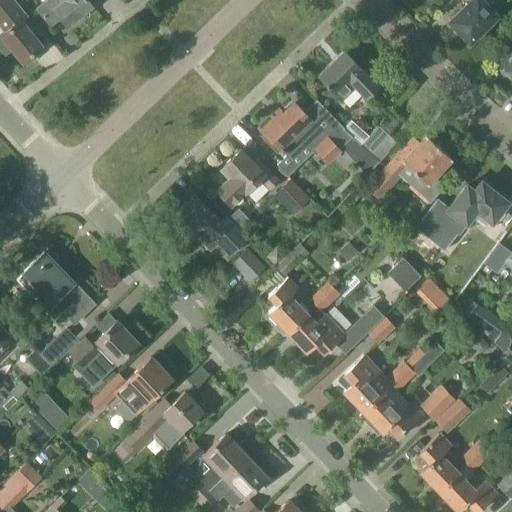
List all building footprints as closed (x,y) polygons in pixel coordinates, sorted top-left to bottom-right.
[(0,0),(0,24),(5,31),(0,35),(1,36),(0,36),(0,47),(5,53),(11,48),(22,62),(24,60),(27,63),(35,56),(33,53),(42,45),(32,32),(33,30),(24,19),(27,16),(13,0),(0,0)] [(47,0),(37,8),(50,25),(60,18),(66,26),(92,6),(87,0),(47,0)] [(470,0),(450,20),(460,30),(460,33),(464,37),(467,37),(469,40),(496,14),(485,2),(487,0),(470,0)] [(511,48),(500,65),(510,73),(510,76),(511,77),(511,48)] [(365,99),(378,86),(343,49),(316,75),(340,100),(353,87),(365,99)] [(273,116),(260,128),(278,147),(279,148),(285,154),(275,164),(288,176),(312,149),(327,162),(340,148),(365,172),(377,160),(369,153),(359,143),(366,136),(350,119),(341,127),(314,99),(301,111),(292,102),(275,119),(273,116)] [(376,124),(366,136),(359,143),(369,153),(386,133),(376,124)] [(386,133),(369,153),(377,160),(394,140),(386,133)] [(368,184),(366,187),(379,199),(401,175),(429,202),(446,184),(435,176),(453,157),(427,134),(416,146),(408,139),(385,166),(380,162),(369,173),(363,179),(368,184)] [(251,160),(240,149),(220,168),(228,177),(215,189),(229,204),(242,191),(243,192),(258,178),(269,190),(280,180),(256,155),(251,160)] [(307,198),(288,178),(271,194),(290,214),(307,198)] [(437,220),(423,234),(443,252),(466,221),(457,213),(463,206),(473,214),(477,208),(492,220),(507,201),(505,200),(504,195),(500,191),(495,192),(488,186),(489,184),(490,183),(489,182),(488,183),(487,185),(484,183),(485,181),(486,179),(485,178),(484,180),(482,182),(482,181),(481,181),(475,188),(467,182),(443,212),(437,220)] [(219,218),(212,212),(193,193),(174,213),(193,231),(191,233),(209,251),(216,244),(227,255),(246,237),(223,214),(219,218)] [(440,215),(443,212),(432,202),(412,224),(423,234),(437,220),(440,215)] [(283,274),(307,251),(299,244),(275,266),(283,274)] [(247,247),(231,263),(249,281),(265,266),(247,247)] [(48,249),(48,248),(47,248),(44,251),(44,250),(23,271),(24,271),(16,278),(35,298),(42,290),(53,301),(65,289),(75,299),(63,311),(74,322),(94,302),(50,256),(53,254),(48,249)] [(402,258),(388,272),(404,289),(419,275),(402,258)] [(338,288),(356,277),(350,267),(332,279),(338,288)] [(282,337),(287,331),(286,331),(306,312),(290,295),(298,287),(287,276),(268,295),(276,303),(268,311),(278,322),(273,327),(279,334),(282,337)] [(428,300),(440,288),(430,277),(417,289),(428,300)] [(325,280),(316,288),(329,301),(337,293),(325,280)] [(306,297),(313,305),(315,303),(320,309),(329,301),(316,288),(306,297)] [(398,318),(406,305),(396,298),(388,311),(398,318)] [(475,317),(482,306),(471,298),(463,309),(475,317)] [(286,331),(287,331),(306,352),(315,343),(324,353),(344,334),(343,333),(320,309),(315,303),(313,305),(306,312),(286,331)] [(353,344),(383,316),(372,305),(343,333),(344,334),(353,344)] [(385,314),(368,330),(378,341),(395,324),(385,314)] [(85,336),(68,352),(80,365),(84,362),(86,365),(99,379),(117,361),(137,341),(116,320),(96,339),(97,341),(93,345),(85,336)] [(0,348),(11,337),(0,325),(0,348)] [(56,361),(77,340),(63,326),(42,346),(56,361)] [(382,392),(390,383),(384,375),(363,353),(337,378),(345,386),(343,389),(363,410),(382,392)] [(119,390),(126,397),(116,405),(116,410),(123,419),(128,419),(138,410),(151,398),(150,397),(172,377),(150,355),(129,376),(130,376),(126,380),(118,372),(89,400),(99,410),(119,390)] [(406,382),(416,373),(402,358),(392,367),(399,375),(406,382)] [(500,363),(478,384),(486,391),(506,371),(500,363)] [(399,375),(392,367),(384,375),(390,383),(397,391),(406,382),(399,375)] [(432,419),(453,398),(440,384),(418,405),(432,419)] [(124,440),(112,451),(124,462),(135,451),(136,451),(153,434),(154,435),(158,431),(170,444),(183,431),(181,429),(202,409),(185,391),(171,404),(164,397),(140,420),(135,426),(122,438),(124,440)] [(410,401),(400,411),(382,392),(363,410),(358,414),(367,423),(371,419),(382,430),(387,424),(398,435),(421,413),(410,401)] [(432,420),(444,432),(468,409),(456,397),(432,420)] [(438,489),(457,471),(440,453),(450,444),(438,432),(419,450),(428,460),(419,469),(438,489)] [(199,502),(246,456),(225,433),(204,454),(216,467),(189,492),(199,502)] [(159,470),(170,481),(203,450),(192,438),(159,470)] [(469,448),(469,449),(482,462),(491,452),(478,439),(469,448)] [(475,490),(466,480),(475,472),(473,470),(482,462),(469,449),(460,457),(466,463),(458,472),(457,471),(438,489),(458,510),(468,501),(477,511),(497,493),(485,480),(475,490)] [(225,476),(199,502),(205,509),(216,499),(217,500),(223,495),(233,506),(241,499),(244,496),(265,476),(246,456),(225,476)] [(0,511),(6,511),(19,500),(37,482),(23,467),(5,484),(4,483),(0,486),(0,511)] [(97,478),(98,477),(89,467),(76,480),(90,494),(101,482),(97,478)] [(509,496),(509,497),(511,493),(511,469),(497,484),(509,496)] [(59,511),(57,509),(65,500),(60,495),(43,511),(59,511)] [(259,511),(263,508),(261,510),(248,497),(232,511),(259,511)] [(511,511),(511,497),(496,511),(511,511)] [(306,511),(294,498),(290,502),(288,500),(275,511),(266,511),(263,508),(259,511),(306,511)]
